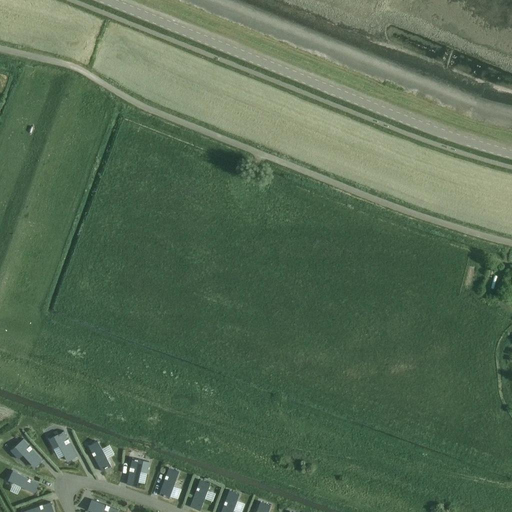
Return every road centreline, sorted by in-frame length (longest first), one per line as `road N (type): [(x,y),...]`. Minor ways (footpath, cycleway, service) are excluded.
road 1 (unclassified): [(511,243),(423,218),(260,154),(149,109),(76,67),(0,48)]
road 2 (tertiary): [(511,154),(105,0)]
road 3 (residential): [(173,511),(82,480),(64,488),(72,511)]
